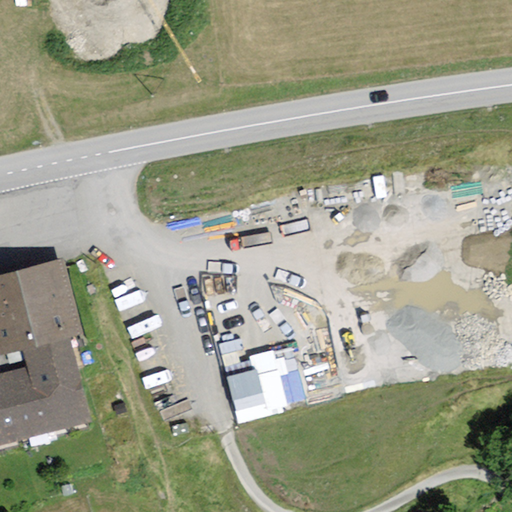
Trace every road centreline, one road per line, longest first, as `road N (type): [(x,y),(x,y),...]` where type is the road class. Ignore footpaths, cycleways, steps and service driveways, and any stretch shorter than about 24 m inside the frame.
road 1 (primary): [(511,85),(0,175)]
road 2 (track): [(70,159),(13,0)]
road 3 (unknown): [(0,244),(139,206)]
